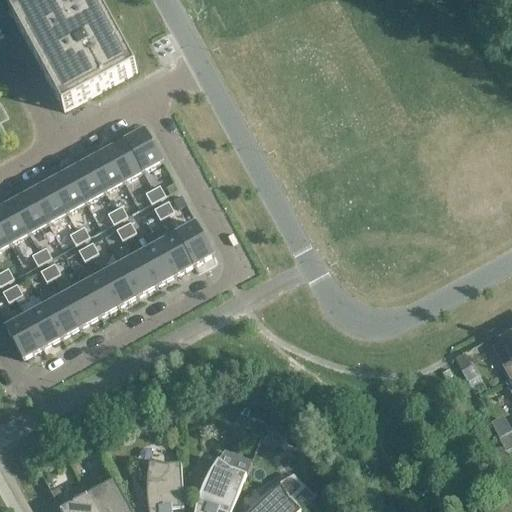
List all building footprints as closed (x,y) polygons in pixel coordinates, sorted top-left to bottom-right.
[(117,38),(95,0),(37,0),(10,15),(64,115),(128,79),(122,67),(130,62),(121,46),(110,52),(106,44),(117,38)] [(143,177),(163,166),(145,132),(125,143),(143,177)] [(124,187),(143,177),(125,143),(106,154),(124,187)] [(105,197),(124,187),(106,154),(87,164),(105,197)] [(86,208),(105,197),(87,164),(68,174),(86,208)] [(67,218),(86,208),(68,174),(49,185),(67,218)] [(48,228),(67,218),(49,185),(30,195),(48,228)] [(159,189),(152,193),(158,204),(165,200),(159,189)] [(158,204),(152,193),(145,197),(151,208),(158,204)] [(30,239),(48,228),(30,195),(11,205),(30,239)] [(0,229),(11,249),(30,239),(11,205),(0,211),(0,229)] [(161,209),(167,220),(174,216),(168,205),(161,209)] [(160,223),(167,220),(161,209),(154,213),(160,223)] [(121,210),(114,214),(120,225),(127,221),(121,210)] [(120,225),(114,214),(107,218),(113,228),(120,225)] [(123,230),(129,240),(136,237),(130,226),(123,230)] [(214,259),(196,226),(176,236),(194,270),(214,259)] [(0,254),(11,249),(0,229),(0,254)] [(122,244),(129,240),(123,230),(116,234),(122,244)] [(84,231),(77,235),(82,245),(89,241),(84,231)] [(70,239),(75,249),(82,245),(77,235),(70,239)] [(176,236),(157,247),(175,280),(194,270),(176,236)] [(85,251),(91,261),(98,257),(92,247),(85,251)] [(157,247),(138,257),(156,290),(175,280),(157,247)] [(84,265),(91,261),(85,251),(78,254),(84,265)] [(46,252),(39,255),(44,266),(51,262),(46,252)] [(44,266),(39,255),(32,259),(37,270),(44,266)] [(138,257),(119,267),(137,301),(156,290),(138,257)] [(47,271),(53,282),(60,278),(54,267),(47,271)] [(119,267),(100,278),(118,311),(137,301),(119,267)] [(46,286),(53,282),(47,271),(40,275),(46,286)] [(8,272),(1,276),(7,287),(14,283),(8,272)] [(100,278),(81,288),(99,321),(118,311),(100,278)] [(9,292),(15,303),(22,299),(16,288),(9,292)] [(81,288),(62,299),(80,332),(99,321),(81,288)] [(8,306),(15,303),(9,292),(2,296),(8,306)] [(62,299),(43,309),(61,342),(80,332),(62,299)] [(43,309),(24,319),(42,353),(61,342),(43,309)] [(24,319),(4,330),(23,363),(42,353),(24,319)] [(511,338),(503,343),(504,344),(493,350),(504,371),(511,366),(511,338)] [(464,355),(454,360),(460,371),(470,365),(464,355)] [(478,377),(468,383),(472,390),(482,384),(478,377)] [(258,406),(253,421),(264,425),(269,410),(258,406)] [(274,415),(267,435),(280,440),(288,421),(274,415)] [(502,418),(491,424),(499,438),(509,432),(502,418)] [(232,511),(246,478),(231,473),(218,463),(213,470),(209,478),(207,482),(205,486),(201,493),(200,498),(198,502),(196,511),(195,511),(232,511)] [(183,511),(181,467),(165,469),(150,466),(149,469),(147,478),(147,483),(147,487),(147,496),(147,503),(148,511),(183,511)] [(129,511),(114,482),(87,497),(94,511),(129,511)] [(298,511),(289,504),(282,489),(274,494),(267,499),(263,501),(260,504),(254,510),(251,511),(298,511)] [(57,492),(51,496),(59,511),(94,511),(87,497),(66,509),(57,492)]
